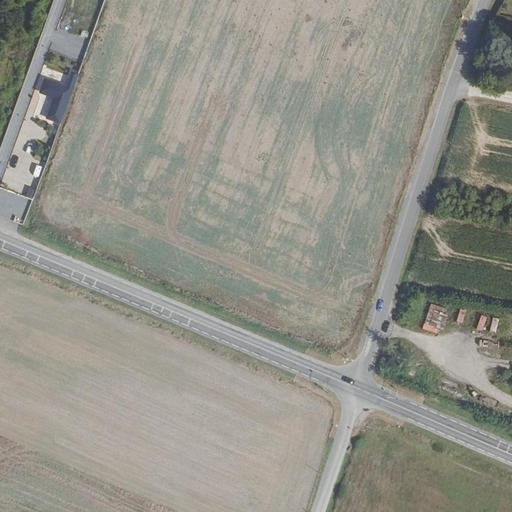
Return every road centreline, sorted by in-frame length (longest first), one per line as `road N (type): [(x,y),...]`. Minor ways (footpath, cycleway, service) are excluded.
road 1 (unclassified): [(486,0),(357,391)]
road 2 (secondary): [(357,391),(0,241)]
road 3 (secondary): [(511,457),(357,391)]
road 4 (track): [(511,366),(378,324)]
road 5 (unclassified): [(316,511),(357,391)]
